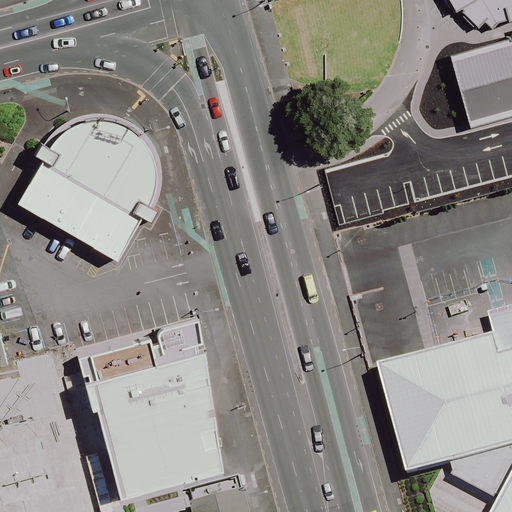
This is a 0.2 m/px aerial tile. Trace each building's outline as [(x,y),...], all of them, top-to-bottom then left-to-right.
[(511,0),(458,0),(483,31),(511,23),(511,0)] [(338,210),(345,235),(506,190),(505,186),(511,183),(511,158),(502,161),(496,139),(450,152),(441,118),(382,134),(387,154),(339,167),(343,179),(323,184),(331,213),(338,210)] [(49,139),(14,202),(121,264),(147,221),(155,186),(154,159),(134,130),(109,119),(80,121),(49,139)] [(511,511),(511,301),(492,307),(496,326),(365,358),(398,482),(446,469),(448,478),(447,482),(481,509),(478,511),(511,511)] [(169,458),(141,347),(86,360),(113,471),(169,458)] [(240,511),(233,481),(182,494),(186,511),(240,511)]
